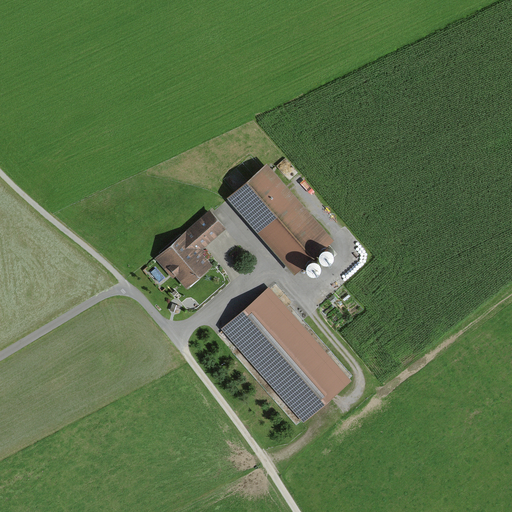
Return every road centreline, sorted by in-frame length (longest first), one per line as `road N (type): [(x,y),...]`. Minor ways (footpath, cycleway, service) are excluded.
road 1 (track): [(173,332),(295,511)]
road 2 (track): [(0,173),(125,288)]
